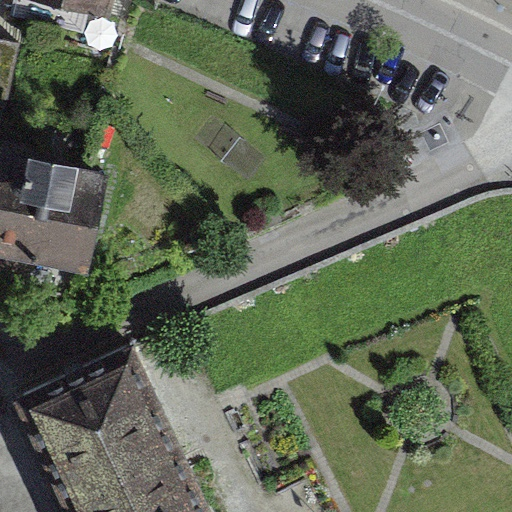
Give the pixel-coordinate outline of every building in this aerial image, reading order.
[(134,0),(34,0),(32,9),(94,26),(99,11),(130,19),(134,0)] [(12,143),(32,44),(0,37),(0,140),(2,141),(12,143)] [(0,252),(20,256),(39,157),(1,149),(2,141),(0,140),(0,252)] [(88,166),(39,157),(20,256),(118,275),(138,176),(88,166)] [(222,511),(144,338),(35,384),(91,511),(222,511)]
